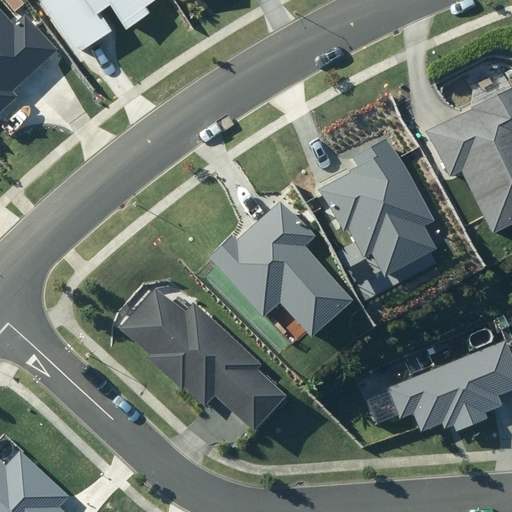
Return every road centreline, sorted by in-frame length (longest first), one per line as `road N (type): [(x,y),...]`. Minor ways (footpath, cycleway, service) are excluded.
road 1 (residential): [(0,316),(167,467),(232,501),(319,507),(511,492)]
road 2 (tertiary): [(391,0),(223,90),(103,182),(0,284)]
